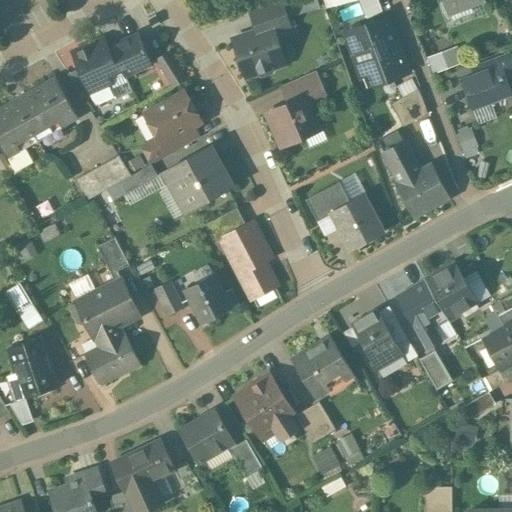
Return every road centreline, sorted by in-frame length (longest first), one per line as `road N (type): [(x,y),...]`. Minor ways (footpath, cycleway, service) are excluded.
road 1 (residential): [(320,299),(128,418),(0,463)]
road 2 (residential): [(320,299),(238,114),(164,0)]
road 3 (residential): [(511,192),(320,299)]
road 4 (residential): [(121,0),(0,68)]
